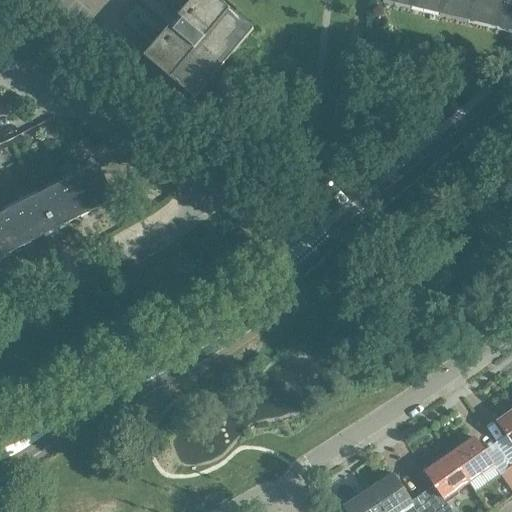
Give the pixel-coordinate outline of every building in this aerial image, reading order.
[(194,96),(248,32),(227,14),(230,11),(217,0),(192,0),(143,58),(170,81),(173,78),(194,96)] [(412,0),(411,7),(439,14),(442,0),(412,0)] [(442,0),(439,14),(468,21),(472,0),(442,0)] [(472,0),(468,21),(496,28),(502,0),(472,0)] [(511,0),(502,0),(496,28),(511,31),(511,0)] [(0,258),(111,201),(94,168),(0,216),(0,258)] [(511,412),(497,423),(511,445),(511,412)] [(450,457),(469,485),(482,475),(484,479),(496,471),(474,440),(450,457)] [(445,501),(469,485),(450,457),(425,475),(433,487),(422,494),(433,511),(450,511),(449,510),(451,509),(445,501)] [(511,468),(500,476),(511,493),(511,468)] [(369,493),(381,511),(398,511),(403,510),(404,511),(433,511),(422,494),(410,502),(394,477),(369,493)] [(381,511),(369,493),(344,510),(345,511),(381,511)]
